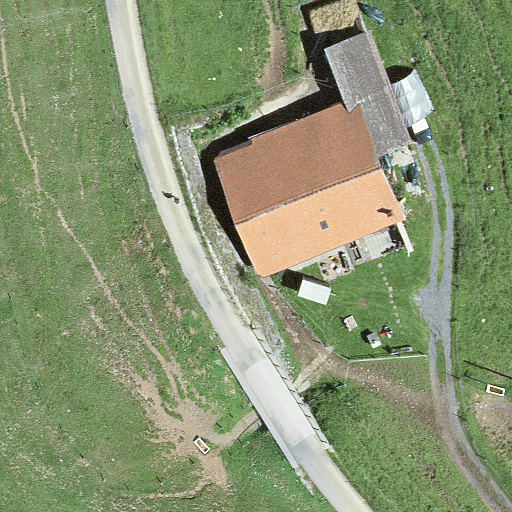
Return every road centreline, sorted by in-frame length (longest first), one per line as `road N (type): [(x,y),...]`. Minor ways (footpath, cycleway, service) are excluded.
road 1 (track): [(129,0),(155,172),(294,448),(352,511)]
road 2 (track): [(449,397),(469,480),(505,511)]
